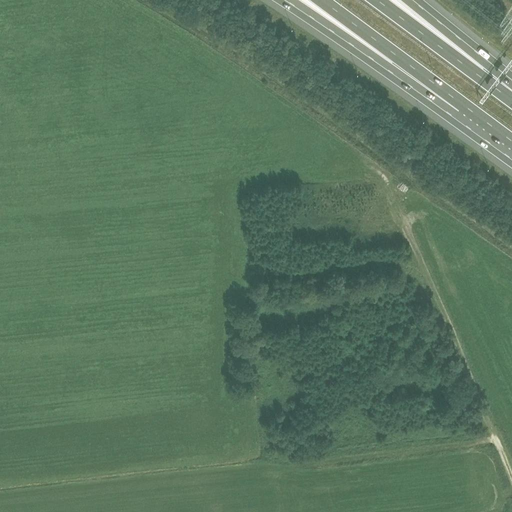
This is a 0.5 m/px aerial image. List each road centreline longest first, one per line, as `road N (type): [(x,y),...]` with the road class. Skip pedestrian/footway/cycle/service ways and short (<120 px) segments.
road 1 (track): [(362,160),(386,179),(511,473)]
road 2 (motorway): [(283,0),(414,89),(461,108)]
road 3 (motorway): [(318,0),(461,108)]
road 4 (motorway): [(511,100),(376,0)]
road 5 (motorway): [(511,97),(410,0)]
